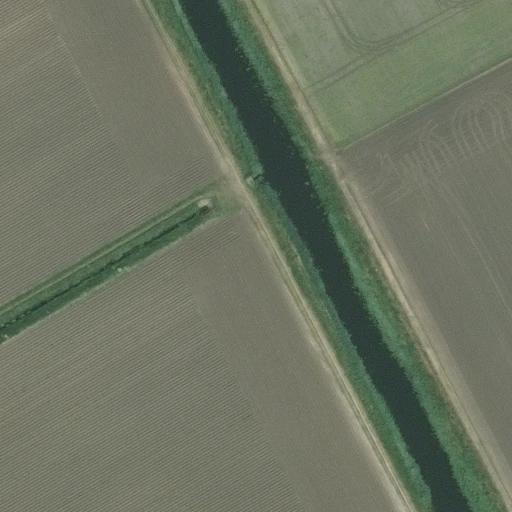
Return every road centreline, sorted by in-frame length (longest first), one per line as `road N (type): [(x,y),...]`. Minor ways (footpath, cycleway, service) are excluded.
road 1 (track): [(409,511),(233,177)]
road 2 (track): [(233,177),(141,0)]
